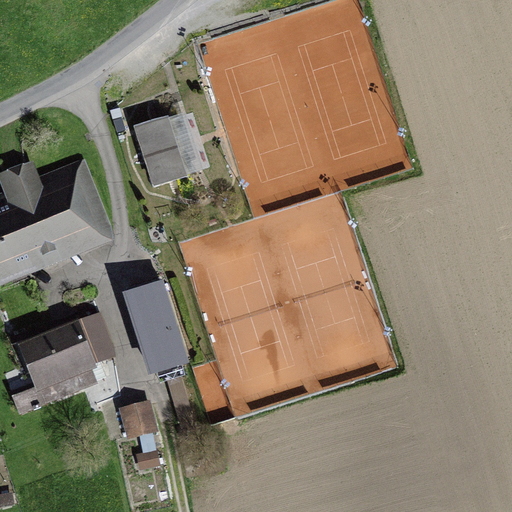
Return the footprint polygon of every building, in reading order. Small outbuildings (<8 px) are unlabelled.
[(169,114),(135,124),(153,184),(187,174),(169,114)] [(83,169),(41,185),(33,165),(0,178),(0,200),(1,203),(0,203),(0,292),(114,247),(83,169)] [(162,276),(123,289),(149,373),(189,360),(162,276)] [(101,321),(19,353),(37,397),(118,365),(101,321)] [(158,433),(148,401),(114,412),(124,443),(158,433)] [(159,459),(139,463),(142,478),(162,474),(159,459)] [(9,494),(0,496),(0,498),(3,507),(13,505),(9,494)]
